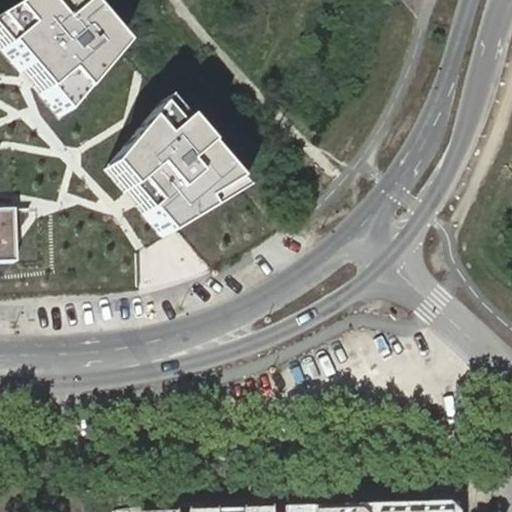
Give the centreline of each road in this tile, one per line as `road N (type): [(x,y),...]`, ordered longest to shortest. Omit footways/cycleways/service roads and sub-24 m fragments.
road 1 (tertiary): [(80,364),(173,365),(240,346),(388,260)]
road 2 (tertiary): [(358,228),(229,317),(80,364)]
road 3 (tertiary): [(388,260),(425,214),(467,137),(503,0)]
road 4 (tertiary): [(471,0),(429,128),(392,191),(358,228)]
road 5 (residential): [(388,260),(489,353),(509,383),(511,412)]
